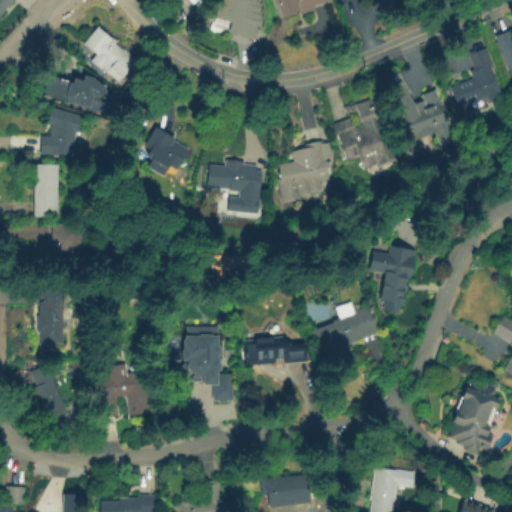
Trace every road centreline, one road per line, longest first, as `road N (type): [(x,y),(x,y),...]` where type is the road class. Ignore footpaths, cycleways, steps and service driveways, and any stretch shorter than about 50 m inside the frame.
road 1 (residential): [(511,205),(480,229),(392,399),(288,430),(90,453),(30,447),(0,418)]
road 2 (residential): [(488,0),(360,57),(260,80),(191,59),(122,0)]
road 3 (residential): [(392,399),(459,467),(483,471),(498,463)]
